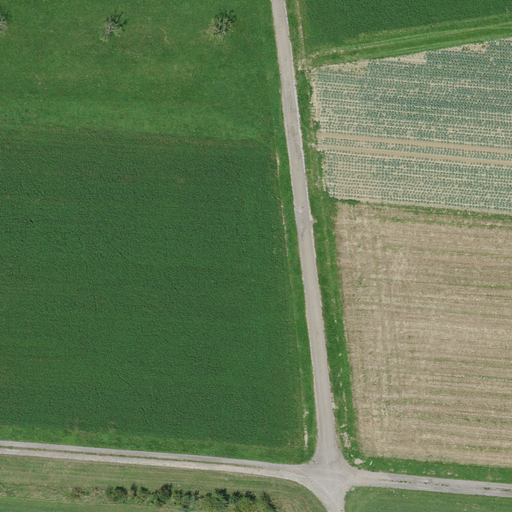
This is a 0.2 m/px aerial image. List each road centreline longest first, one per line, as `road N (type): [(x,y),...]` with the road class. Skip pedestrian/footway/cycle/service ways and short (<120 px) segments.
road 1 (track): [(338,511),(277,0)]
road 2 (track): [(0,449),(511,490)]
